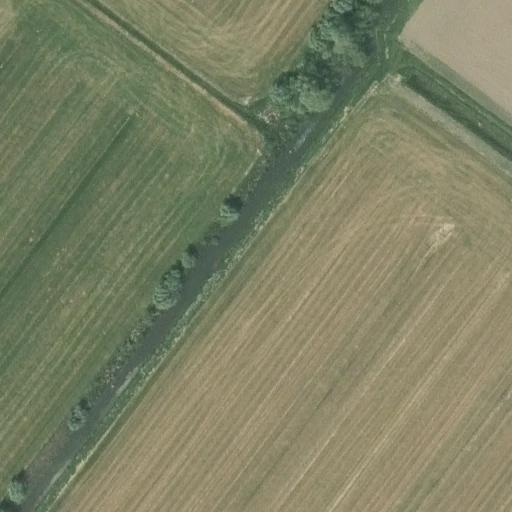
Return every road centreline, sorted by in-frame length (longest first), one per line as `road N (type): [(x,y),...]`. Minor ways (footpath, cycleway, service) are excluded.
road 1 (track): [(511,171),(376,71),(43,511)]
road 2 (track): [(400,40),(511,120)]
